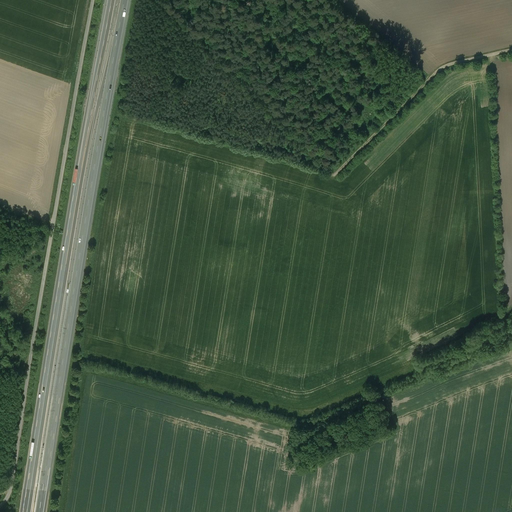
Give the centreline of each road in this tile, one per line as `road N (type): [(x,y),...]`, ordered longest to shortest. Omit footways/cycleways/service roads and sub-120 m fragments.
road 1 (motorway): [(39,511),(124,0)]
road 2 (motorway): [(112,0),(28,511)]
road 3 (unclassified): [(93,0),(12,478),(0,506)]
road 4 (unclassified): [(511,49),(442,66),(378,129)]
